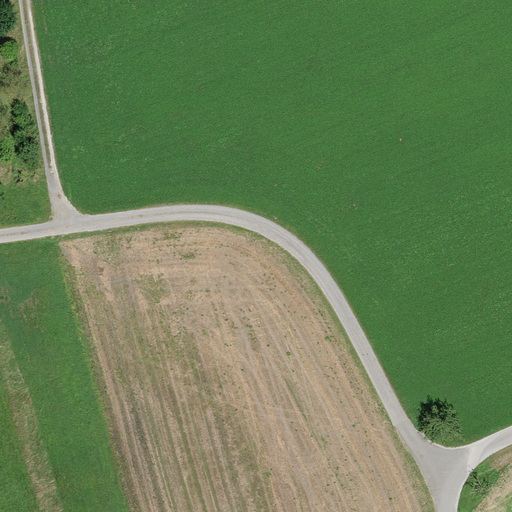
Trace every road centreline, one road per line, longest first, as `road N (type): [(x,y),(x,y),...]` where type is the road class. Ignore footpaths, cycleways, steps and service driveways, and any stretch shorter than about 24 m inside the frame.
road 1 (track): [(427,469),(321,276),(278,232),(235,214),(150,210),(0,230)]
road 2 (track): [(31,0),(63,223)]
road 3 (track): [(438,511),(427,469),(511,428)]
